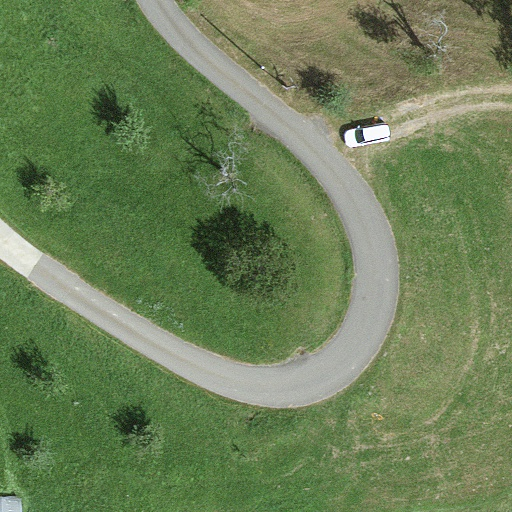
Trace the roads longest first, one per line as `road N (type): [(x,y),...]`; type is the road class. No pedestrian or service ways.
road 1 (track): [(0,238),(75,296),(222,376),(297,384),(352,350),(376,290),(366,219),(314,147),(193,46),(155,0)]
road 2 (track): [(314,147),(436,106),(511,99)]
